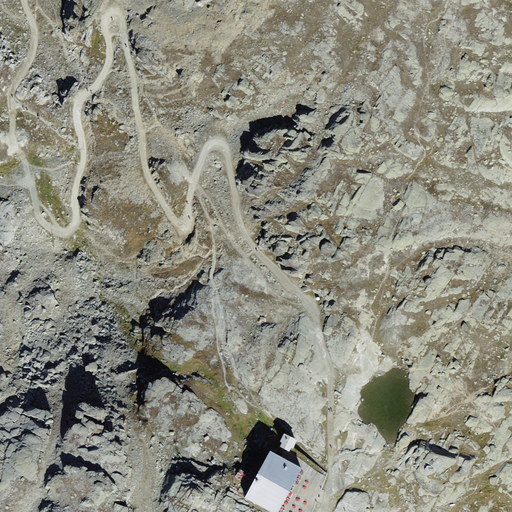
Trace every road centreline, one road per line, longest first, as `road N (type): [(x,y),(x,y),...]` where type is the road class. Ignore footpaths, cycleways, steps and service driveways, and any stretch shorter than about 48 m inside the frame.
road 1 (track): [(84,155),(78,107),(101,79),(109,59),(104,22),(116,12),(145,169),(173,220),(187,217),(192,187)]
road 2 (track): [(192,187),(207,146),(223,142),(242,229),(313,310),(331,371),(329,461)]
road 3 (track): [(10,97),(39,217),(53,231),(76,225),(84,155)]
